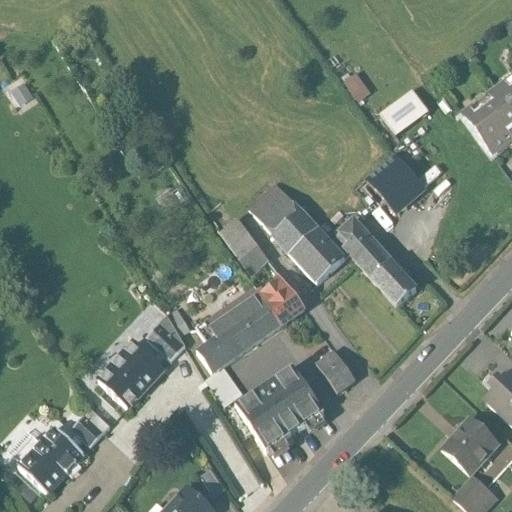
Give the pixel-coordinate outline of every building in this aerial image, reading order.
[(359,75),(346,84),(360,104),(373,95),(359,75)] [(511,149),(511,80),(457,121),(491,165),(511,149)] [(26,85),(13,92),(20,106),(34,99),(26,85)] [(380,117),(398,140),(432,115),(414,91),(380,117)] [(429,196),(399,158),(367,184),(397,222),(429,196)] [(323,236),(278,187),(248,214),(294,263),(323,236)] [(275,266),(267,255),(270,254),(246,217),(221,233),(251,281),(275,266)] [(397,313),(416,294),(352,227),(333,246),(352,266),(397,313)] [(333,246),(323,236),(294,263),(323,293),(352,266),(333,246)] [(280,331),(304,314),(281,281),(257,298),(280,331)] [(223,371),(280,331),(257,298),(253,292),(196,333),(208,349),(197,357),(213,379),(223,371)] [(185,352),(167,320),(146,344),(170,367),(185,352)] [(134,347),(98,387),(128,414),(164,374),(134,347)] [(335,357),(317,369),(337,399),(355,386),(335,357)] [(242,398),(223,371),(213,379),(205,384),(224,411),(242,398)] [(295,374),(235,411),(252,436),(265,456),(324,419),(295,374)] [(511,381),(503,390),(498,385),(490,393),(495,398),(487,406),(511,431),(511,381)] [(252,436),(235,411),(234,408),(224,414),(241,445),(252,436)] [(104,437),(90,413),(71,434),(76,438),(69,446),(75,451),(82,444),(91,451),(104,437)] [(441,455),(469,480),(498,449),(469,423),(441,455)] [(69,446),(55,432),(40,448),(32,441),(13,461),(20,468),(18,471),(47,498),(84,460),(75,451),(69,446)] [(210,474),(201,481),(214,500),(224,494),(210,474)] [(472,481),(453,502),(463,511),(487,511),(496,503),(472,481)] [(207,511),(188,493),(169,511),(207,511)]
